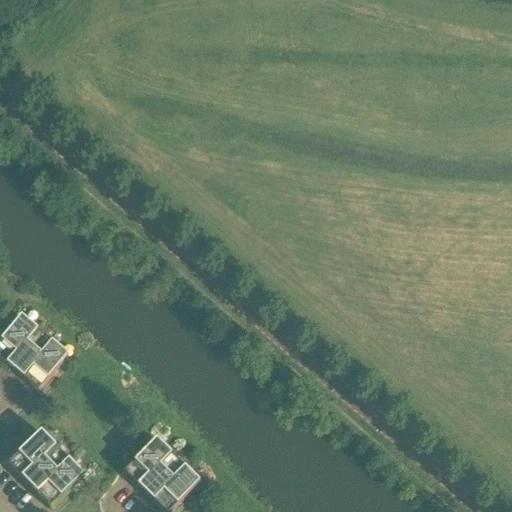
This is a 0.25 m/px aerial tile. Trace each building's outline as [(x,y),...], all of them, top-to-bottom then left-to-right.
[(0,345),(0,362),(7,368),(37,333),(21,320),(0,345)] [(7,368),(23,382),(52,346),(37,333),(7,368)] [(52,346),(23,382),(38,395),(68,359),(52,346)] [(8,467),(22,482),(55,450),(41,435),(8,467)] [(124,475),(138,490),(171,457),(156,443),(139,460),(134,456),(128,463),(132,467),(124,475)] [(22,482),(36,496),(69,464),(55,450),(22,482)] [(138,490),(153,504),(185,472),(171,457),(138,490)] [(69,464),(36,496),(51,511),(83,479),(69,464)] [(185,472),(153,504),(160,511),(173,511),(200,486),(185,472)]
